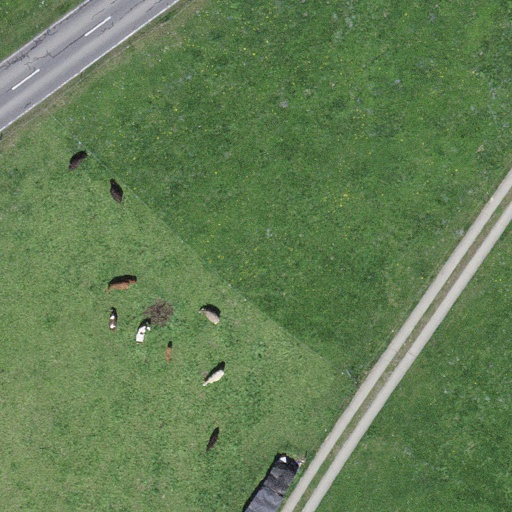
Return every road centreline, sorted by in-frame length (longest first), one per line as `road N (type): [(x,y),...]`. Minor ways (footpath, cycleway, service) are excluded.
road 1 (track): [(299,511),(511,195)]
road 2 (secondary): [(0,98),(133,0)]
